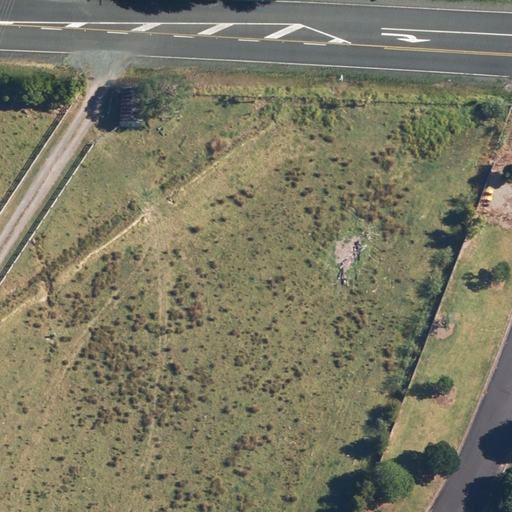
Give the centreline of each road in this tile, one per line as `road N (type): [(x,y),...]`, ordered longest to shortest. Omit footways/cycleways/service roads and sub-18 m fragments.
road 1 (tertiary): [(0,24),(511,54)]
road 2 (residential): [(452,511),(511,388)]
